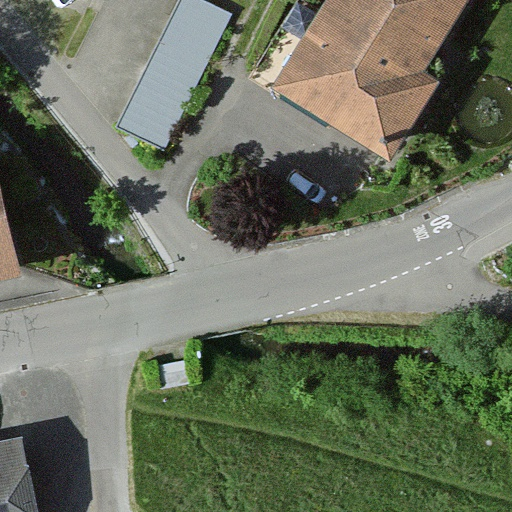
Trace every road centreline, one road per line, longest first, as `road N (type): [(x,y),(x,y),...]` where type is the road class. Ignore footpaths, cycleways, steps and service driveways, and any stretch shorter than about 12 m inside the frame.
road 1 (residential): [(0,17),(216,298)]
road 2 (unclassified): [(216,298),(0,341)]
road 3 (unclassified): [(394,253),(216,298)]
road 4 (residential): [(394,253),(422,280),(511,305)]
road 5 (unclassified): [(511,200),(394,253)]
